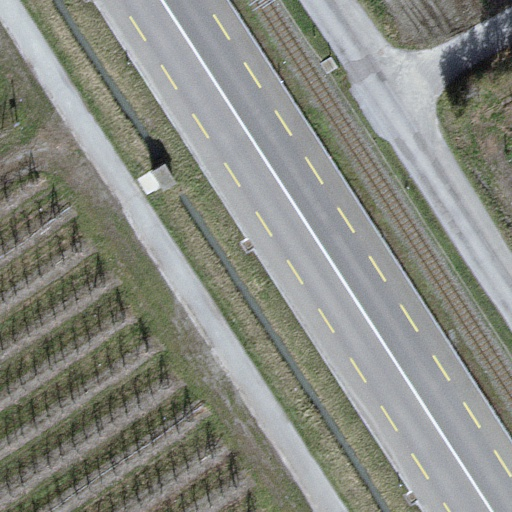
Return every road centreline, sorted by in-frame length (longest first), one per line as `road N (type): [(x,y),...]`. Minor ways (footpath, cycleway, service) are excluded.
road 1 (unclassified): [(0,0),(331,511)]
road 2 (primary): [(164,0),(492,511)]
road 3 (unclassified): [(511,294),(384,92)]
road 4 (unclassified): [(384,92),(511,23)]
